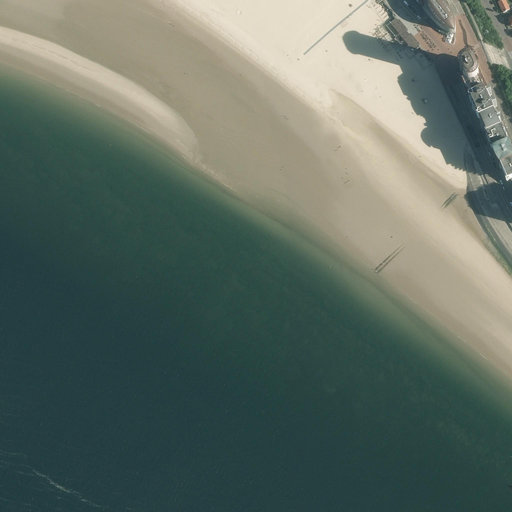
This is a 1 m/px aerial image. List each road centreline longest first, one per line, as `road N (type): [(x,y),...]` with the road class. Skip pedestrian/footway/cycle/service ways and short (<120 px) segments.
road 1 (residential): [(398,0),(445,54),(511,213)]
road 2 (residential): [(511,131),(453,0)]
